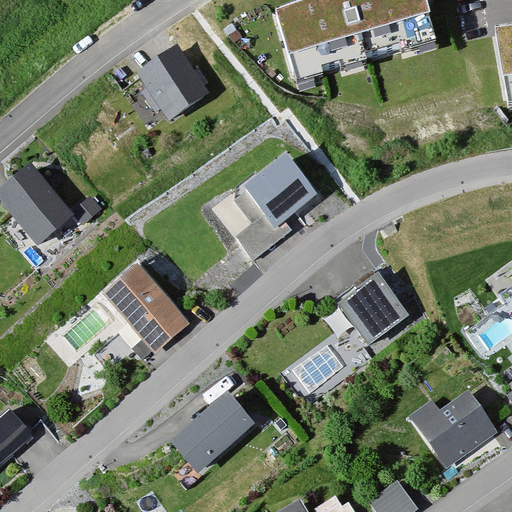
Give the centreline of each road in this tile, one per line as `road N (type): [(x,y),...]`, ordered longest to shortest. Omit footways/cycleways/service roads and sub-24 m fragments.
road 1 (residential): [(31,511),(306,253),(375,203),(475,168),(511,165)]
road 2 (residential): [(171,0),(0,135)]
